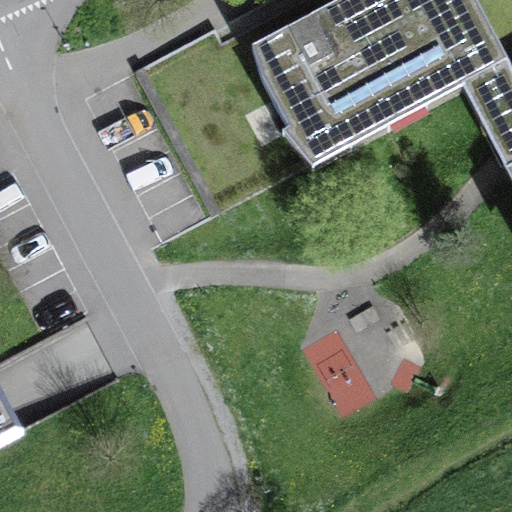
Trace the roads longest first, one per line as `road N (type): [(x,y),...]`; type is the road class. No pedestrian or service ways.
road 1 (unclassified): [(0,36),(206,447),(214,511)]
road 2 (track): [(511,451),(374,511)]
